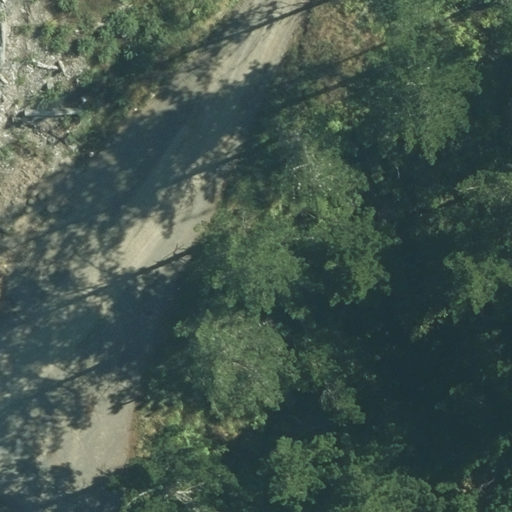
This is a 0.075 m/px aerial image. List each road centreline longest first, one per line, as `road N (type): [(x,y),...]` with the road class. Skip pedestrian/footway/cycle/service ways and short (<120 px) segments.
road 1 (track): [(267,0),(143,351),(111,511)]
road 2 (track): [(0,262),(221,130)]
